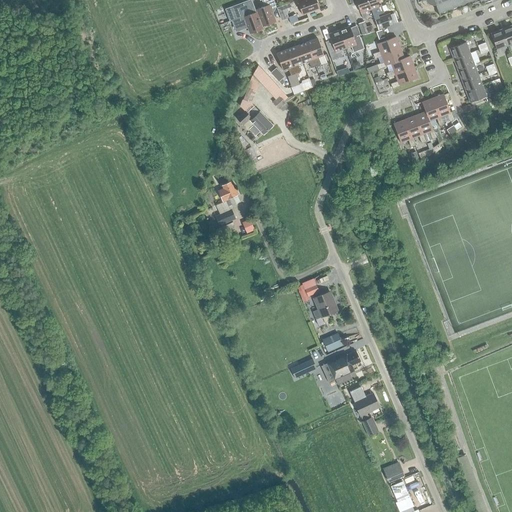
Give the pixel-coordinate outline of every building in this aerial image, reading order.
[(236,19),(230,22),(232,21),(236,33),(248,28),(250,33),(262,29),(261,27),(263,26),(260,19),(259,19),(256,12),(251,0),(248,0),(231,7),(236,19)] [(258,12),(256,12),(259,19),(260,19),(263,26),(275,22),(270,9),(276,7),(273,0),(259,0),(259,1),(261,0),(264,7),(257,10),(258,12)] [(315,0),(299,0),(300,1),(297,2),(302,14),(318,9),(315,0)] [(355,0),(360,13),(361,13),(363,19),(367,18),(365,12),(371,10),(367,0),(355,0)] [(381,6),(378,0),(367,0),(371,10),(376,8),(378,14),(383,12),(381,6)] [(434,5),(434,4),(438,13),(472,0),(479,0),(480,1),(483,0),(419,0),(421,1),(424,0),(425,0),(426,1),(427,3),(428,4),(430,4),(432,5),(434,5)] [(289,4),(277,8),(281,20),(288,17),(286,12),(291,10),(289,4)] [(374,19),(378,30),(393,25),(389,14),(374,19)] [(511,25),(501,29),(507,45),(511,43),(511,25)] [(349,27),(339,31),(345,48),(351,46),(353,52),(363,48),(359,36),(353,38),(349,27)] [(507,45),(501,29),(490,33),(496,49),(507,45)] [(345,48),(339,31),(329,34),(333,45),(327,48),(332,60),(342,56),(340,50),(345,48)] [(373,58),(381,55),(380,54),(399,47),(395,37),(377,44),(379,48),(380,51),(372,53),(373,58)] [(317,39),(308,42),(307,42),(316,66),(321,64),(318,57),(323,55),(321,48),(317,39)] [(311,68),(316,66),(307,42),(297,46),(303,62),(308,60),(311,68)] [(449,49),(453,60),(469,53),(465,42),(449,49)] [(298,64),(303,62),(297,46),(291,48),(287,50),(295,73),(300,71),(298,64)] [(384,65),(389,63),(402,57),(400,48),(399,47),(380,54),(381,55),(383,61),(376,64),(377,68),(385,66),(384,65)] [(295,73),(287,50),(276,53),(282,70),(288,68),(290,75),(295,73)] [(453,60),(457,71),(473,64),(469,53),(453,60)] [(408,55),(402,57),(389,63),(392,70),(385,73),(387,77),(394,74),(394,73),(412,66),(408,55)] [(356,61),(350,64),(353,70),(359,67),(356,61)] [(457,71),(461,82),(478,75),(473,64),(457,71)] [(417,77),(412,66),(394,73),(394,74),(396,80),(389,83),(391,88),(399,85),(398,84),(417,77)] [(290,75),(286,77),(291,88),(299,84),(295,73),(290,75)] [(461,82),(465,93),(482,87),(478,75),(461,82)] [(301,83),(300,84),(303,92),(304,91),(313,88),(310,80),(309,78),(300,81),(301,83)] [(247,87),(242,100),(250,103),(255,91),(247,87)] [(482,87),(465,93),(469,103),(486,96),(482,87)] [(443,94),(433,98),(432,98),(439,117),(440,116),(446,114),(449,121),(453,119),(451,112),(450,112),(443,94)] [(284,104),(277,95),(270,101),(277,109),(284,104)] [(443,123),(440,116),(439,117),(432,98),(421,102),(424,112),(425,114),(426,113),(429,121),(435,118),(438,125),(443,123)] [(258,132),(261,135),(272,125),(254,106),(248,113),(245,110),(238,117),(243,123),(248,119),(253,124),(248,129),(254,135),(258,132)] [(429,121),(426,113),(425,114),(424,112),(415,115),(422,134),(425,141),(426,142),(432,140),(431,139),(435,137),(433,130),(432,130),(429,121)] [(415,115),(405,119),(412,138),(417,136),(420,143),(425,141),(422,134),(415,115)] [(412,138),(405,119),(393,123),(400,142),(407,140),(410,147),(415,145),(412,138)] [(244,140),(239,145),(242,149),(247,144),(244,140)] [(257,158),(252,149),(245,152),(249,162),(257,158)] [(354,165),(347,163),(344,173),(350,175),(354,165)] [(223,188),(218,191),(223,202),(225,201),(229,210),(230,209),(231,209),(232,205),(240,202),(237,195),(238,195),(235,188),(234,189),(230,182),(222,185),(223,188)] [(219,214),(215,216),(220,226),(235,219),(230,209),(229,210),(219,214)] [(241,223),(247,235),(255,231),(249,219),(241,223)] [(220,234),(218,235),(219,238),(236,230),(233,222),(218,229),(220,234)] [(304,289),(302,284),(297,287),(303,302),(309,300),(307,295),(317,291),(314,284),(304,289)] [(312,299),(317,310),(312,312),(315,319),(320,317),(336,311),(328,292),(312,299)] [(321,340),(326,352),(341,345),(336,333),(321,340)] [(345,354),(327,363),(337,385),(345,382),(342,376),(353,370),(351,365),(359,360),(355,351),(346,356),(345,354)] [(312,359),(290,369),(294,378),(316,368),(312,359)] [(361,421),(367,435),(376,431),(370,417),(367,418),(365,413),(368,412),(379,406),(372,392),(368,394),(353,401),(362,420),(361,421)] [(486,511),(487,511),(466,455),(460,457),(456,458),(475,511),(486,511)] [(383,469),(388,483),(404,476),(399,463),(383,469)] [(397,502),(401,511),(409,508),(406,499),(409,497),(402,481),(390,486),(397,502)]
